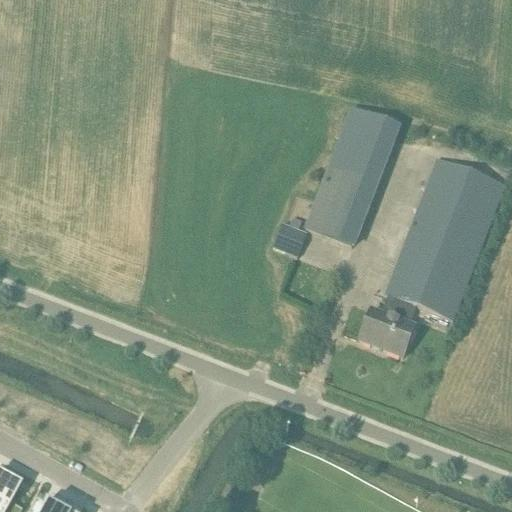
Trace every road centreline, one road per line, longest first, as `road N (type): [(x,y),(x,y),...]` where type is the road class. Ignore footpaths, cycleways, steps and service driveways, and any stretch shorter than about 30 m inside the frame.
road 1 (unclassified): [(511,483),(230,372)]
road 2 (unclassified): [(230,372),(0,284)]
road 3 (residential): [(122,510),(230,372)]
road 4 (residential): [(0,442),(122,510)]
